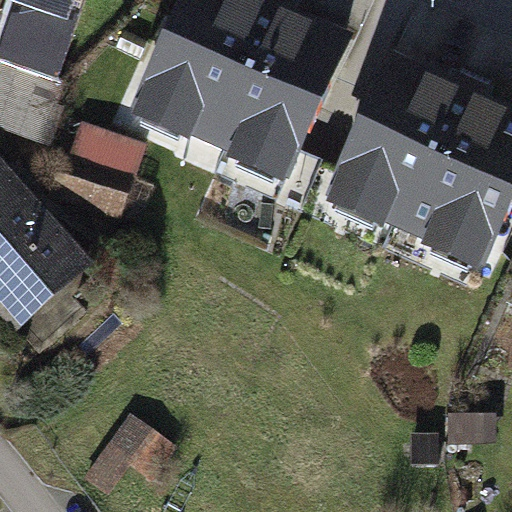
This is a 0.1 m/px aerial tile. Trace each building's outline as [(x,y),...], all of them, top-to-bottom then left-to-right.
[(14,0),(37,7),(81,21),(88,0),(14,0)] [(356,32),(283,0),(183,0),(135,111),(292,179),(356,32)] [(81,21),(37,7),(29,32),(5,25),(0,41),(0,124),(44,138),(81,21)] [(511,201),(511,100),(396,46),(328,192),(483,264),(511,201)] [(151,151),(74,127),(54,194),(130,217),(151,151)] [(109,267),(0,145),(0,301),(31,336),(109,267)] [(181,447),(129,415),(89,480),(118,497),(133,474),(156,488),(181,447)]
